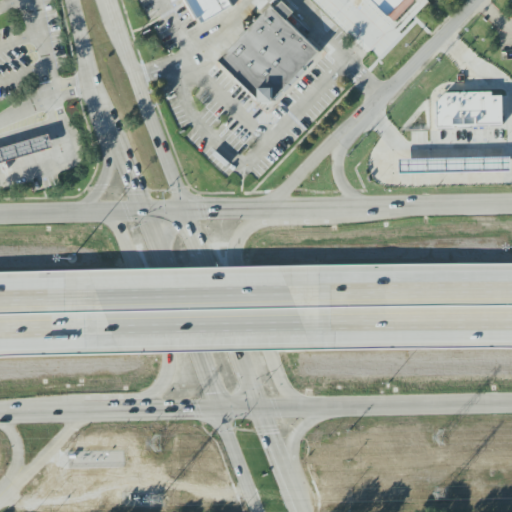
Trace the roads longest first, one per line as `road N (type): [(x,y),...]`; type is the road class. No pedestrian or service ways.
road 1 (primary): [(269,211),(0,218)]
road 2 (primary): [(126,410),(166,374),(167,358),(124,237),(112,223),(79,214)]
road 3 (primary): [(261,409),(511,403)]
road 4 (primary): [(269,211),(240,240),(238,265),(285,383),(335,407)]
road 5 (secondary): [(185,211),(107,0)]
road 6 (motorway): [(82,324),(301,324)]
road 7 (motorway): [(304,297),(87,302)]
road 8 (motorway): [(301,324),(511,324)]
road 9 (motorway): [(511,295),(304,297)]
road 10 (tertiary): [(341,137),(479,0)]
road 11 (secondary): [(252,386),(185,211)]
road 12 (primary): [(511,206),(334,207)]
road 13 (secondary): [(159,255),(217,409)]
road 14 (secondary): [(69,0),(108,132)]
road 15 (secondary): [(108,132),(159,255)]
